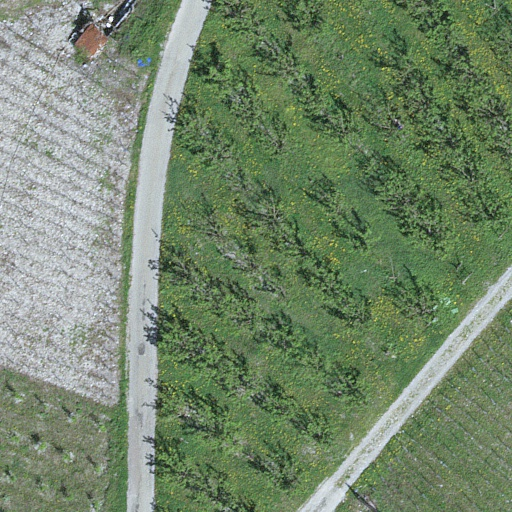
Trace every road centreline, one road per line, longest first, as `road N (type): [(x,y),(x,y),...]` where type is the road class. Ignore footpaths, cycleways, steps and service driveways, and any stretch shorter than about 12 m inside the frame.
road 1 (unclassified): [(203,0),(161,153),(143,511)]
road 2 (track): [(316,511),(511,283)]
